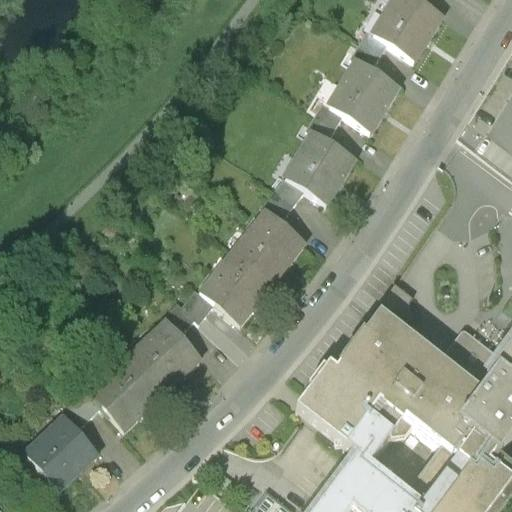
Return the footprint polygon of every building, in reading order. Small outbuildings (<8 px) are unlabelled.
[(392,0),(392,2),(382,18),(426,46),(440,23),(415,7),(403,0),(392,0)] [(411,68),(426,46),(382,18),(367,40),(389,54),(411,68)] [(371,81),(389,54),(367,40),(346,74),(348,75),(353,69),(371,81)] [(348,75),(338,91),(383,119),(397,97),(371,81),(353,69),(348,75)] [(369,141),(383,119),(338,91),(324,113),(344,125),(369,141)] [(301,146),(305,148),(309,142),(326,153),(344,125),(324,113),(322,112),(301,146)] [(305,148),(295,163),(338,191),(352,169),(326,153),(309,142),(305,148)] [(325,212),(338,191),(295,163),(282,185),(286,187),(304,199),(325,212)] [(286,187),(261,219),(278,233),(304,199),(286,187)] [(261,219),(245,239),(287,273),(303,254),(278,233),(261,219)] [(271,292),(287,273),(245,239),(229,258),(271,292)] [(229,258),(213,277),(255,311),(271,292),(229,258)] [(238,331),(255,311),(213,277),(197,297),(214,311),(238,331)] [(370,315),(391,324),(402,298),(381,288),(370,315)] [(197,297),(182,315),(194,328),(198,331),(214,311),(197,297)] [(179,312),(160,329),(176,346),(194,328),(182,315),(179,312)] [(293,417),(302,424),(310,430),(346,456),(350,460),(311,511),(502,511),(511,499),(511,485),(489,468),(494,462),(497,464),(499,461),(511,443),(511,348),(500,365),(470,343),(466,349),(457,342),(442,363),(444,364),(440,369),(377,321),(333,377),(327,372),(325,375),(320,372),(305,393),(309,396),(302,406),(293,417)] [(160,329),(142,347),(179,386),(197,368),(176,346),(160,329)] [(161,403),(179,386),(142,347),(123,364),(161,403)] [(123,364),(105,382),(142,421),(161,403),(123,364)] [(124,438),(142,421),(105,382),(86,399),(102,416),(124,438)] [(86,399),(59,425),(75,441),(102,416),(86,399)] [(59,425),(40,442),(75,478),(93,461),(75,441),(59,425)] [(56,496),(75,478),(40,442),(22,460),(30,469),(46,486),(56,496)] [(497,464),(494,462),(489,468),(511,485),(511,471),(499,461),(497,464)] [(39,493),(46,486),(30,469),(23,476),(30,484),(39,493)] [(181,511),(231,511),(200,488),(187,505),(181,511)]
